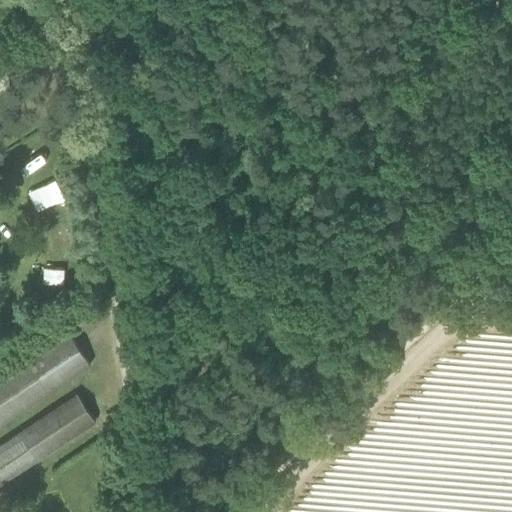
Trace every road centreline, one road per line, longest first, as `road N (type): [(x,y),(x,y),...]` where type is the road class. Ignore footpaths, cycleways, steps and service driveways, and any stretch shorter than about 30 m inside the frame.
road 1 (track): [(155,511),(90,0)]
road 2 (track): [(247,511),(411,341),(488,278),(511,243)]
